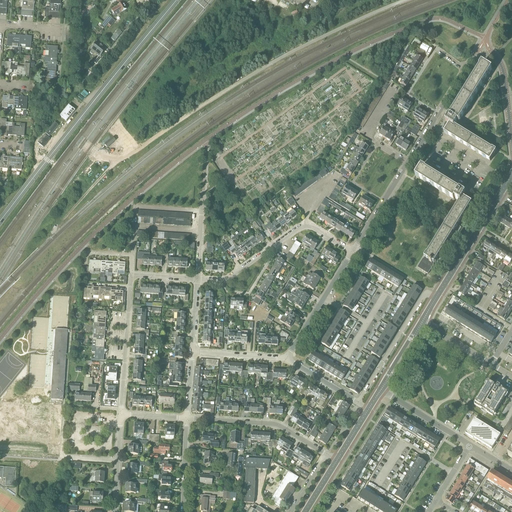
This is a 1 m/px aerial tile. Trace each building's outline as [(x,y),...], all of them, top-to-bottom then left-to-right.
[(22,10),(21,10),(25,11),(28,11),(31,11),(34,11),(34,0),(22,0),(22,7),(22,10)] [(51,12),(55,13),(58,13),(61,13),(61,1),(50,0),(50,5),(50,9),(49,9),(45,8),(44,18),(48,18),(49,12),(51,12)] [(123,3),(118,6),(117,6),(111,9),(115,17),(122,13),(121,13),(127,9),(123,3)] [(100,26),(104,29),(112,18),(109,16),(105,21),(104,20),(103,22),(100,26)] [(118,30),(111,39),(115,42),(122,33),(118,30)] [(7,47),(19,48),(20,36),(14,35),(14,34),(12,34),(12,35),(8,35),(7,47)] [(25,36),(20,36),(19,48),(20,48),(20,45),(25,45),(25,48),(31,49),(32,37),(27,36),(27,35),(25,35),(25,36)] [(99,45),(96,42),(91,50),(99,56),(94,63),(97,65),(103,57),(102,55),(106,50),(103,48),(103,47),(100,45),(99,45)] [(46,46),(45,58),(57,59),(57,54),(59,54),(59,51),(58,51),(58,47),(46,46)] [(414,55),(416,56),(413,61),(419,65),(422,60),(421,59),(422,56),(416,52),(414,55)] [(47,71),(56,71),(57,66),(58,66),(58,63),(57,63),(57,59),(45,58),(45,63),(48,64),(47,71)] [(410,67),(416,70),(419,65),(413,61),(410,67)] [(17,66),(18,63),(15,63),(15,66),(11,66),(11,63),(6,62),(5,62),(2,62),(1,66),(5,67),(5,74),(9,75),(9,76),(11,76),(11,75),(17,75),(17,66)] [(452,116),(450,115),(444,125),(443,128),(446,130),(445,133),(490,161),(497,151),(493,148),(491,150),(454,127),(458,121),(460,122),(469,107),(468,106),(470,103),(471,104),(474,99),(473,98),(475,95),(476,96),(479,91),(478,91),(480,88),(483,84),(482,83),(484,80),(485,81),(488,76),(487,76),(489,73),(490,73),(492,69),(482,63),(480,67),(481,68),(453,114),(452,116)] [(17,66),(17,75),(22,76),(22,77),(25,77),(25,76),(29,76),(30,64),(24,64),(24,67),(17,66)] [(406,72),(412,76),(416,70),(410,67),(408,66),(406,69),(404,68),(403,70),(406,72)] [(47,77),(44,77),(43,82),(55,83),(56,79),(57,79),(57,77),(56,77),(56,71),(47,71),(46,70),(45,72),(47,72),(47,77)] [(403,77),(409,81),(412,76),(406,72),(403,77)] [(409,81),(403,77),(400,83),(401,84),(400,86),(404,89),(405,87),(406,87),(409,81)] [(7,108),(14,109),(15,97),(9,96),(10,95),(7,95),(7,96),(3,96),(2,108),(7,108)] [(20,97),(15,97),(14,109),(21,109),(26,110),(27,98),(23,98),(23,96),(20,96),(20,97)] [(402,109),(407,101),(401,98),(397,106),(402,109)] [(412,105),(407,101),(402,109),(407,112),(412,105)] [(69,117),(67,116),(73,109),(69,106),(69,105),(69,106),(68,105),(68,106),(66,109),(65,109),(63,112),(63,113),(60,116),(66,121),(67,121),(66,121),(69,118),(69,117)] [(413,116),(418,119),(423,112),(418,108),(417,110),(416,112),(414,114),(413,116)] [(423,112),(418,119),(417,122),(420,124),(421,121),(424,123),(428,115),(427,114),(423,112)] [(6,123),(6,120),(0,119),(0,124),(1,124),(0,133),(0,134),(4,135),(4,136),(6,137),(7,135),(12,135),(13,123),(12,123),(11,126),(6,126),(6,123)] [(15,123),(13,123),(12,135),(18,136),(18,137),(20,138),(20,136),(24,136),(25,124),(20,124),(19,127),(14,127),(15,123)] [(55,123),(46,134),(49,137),(58,126),(55,123)] [(379,135),(384,138),(389,131),(390,128),(388,127),(387,130),(383,127),(379,135)] [(394,134),(389,131),(384,138),(390,141),(394,134)] [(43,137),(38,143),(43,148),(48,141),(50,139),(44,135),(43,137)] [(404,137),(403,139),(399,137),(395,145),(400,148),(405,141),(407,138),(404,137)] [(113,138),(105,145),(107,147),(115,141),(113,138)] [(405,141),(400,148),(406,151),(410,144),(405,141)] [(362,143),(359,149),(364,153),(368,147),(362,143)] [(361,158),(364,153),(359,149),(355,154),(361,158)] [(352,160),(358,164),(361,158),(355,154),(353,153),(350,159),(352,160)] [(0,168),(3,169),(10,169),(11,157),(5,157),(5,155),(3,155),(3,157),(0,156),(0,168)] [(21,170),(22,158),(19,158),(19,156),(16,156),(16,158),(11,157),(10,169),(21,170)] [(350,163),(349,165),(355,169),(358,164),(352,160),(350,159),(348,161),(350,163)] [(351,174),(352,173),(355,169),(349,165),(346,171),(351,174)] [(424,257),(434,264),(435,263),(434,263),(436,259),(437,260),(439,256),(439,255),(441,252),(444,248),(443,248),(445,244),(446,245),(449,241),(448,240),(450,237),(451,237),(453,233),(453,232),(455,229),(456,230),(472,203),(468,200),(470,198),(467,196),(469,193),(463,189),(462,190),(460,189),(459,191),(425,170),(426,168),(422,166),(416,176),(417,175),(420,177),(419,178),(424,181),(424,180),(427,182),(427,183),(454,200),(455,198),(460,201),(461,202),(428,254),(427,253),(424,257)] [(352,190),(347,186),(342,194),(347,197),(352,190)] [(352,190),(347,197),(353,200),(357,193),(352,190)] [(364,207),(368,200),(363,197),(359,204),(364,207)] [(291,207),(295,203),(291,198),(287,201),(291,207)] [(374,203),(368,200),(364,207),(369,210),(374,203)] [(293,211),(287,214),(287,215),(291,220),(297,216),(293,211)] [(280,216),(282,218),(286,224),(291,220),(287,215),(287,214),(286,212),(280,216)] [(322,214),(320,217),(319,219),(324,222),(328,216),(323,213),(322,214)] [(330,225),(333,219),(328,216),(324,222),(330,225)] [(504,225),(509,218),(509,217),(507,216),(506,218),(503,216),(499,222),(504,225)] [(282,218),(277,222),(281,228),(286,224),(282,218)] [(339,218),(336,221),(333,219),(330,225),(335,229),(339,223),(341,219),(339,218)] [(276,231),(272,226),(271,224),(270,222),(268,224),(263,227),(266,232),(268,231),(271,235),(276,231)] [(276,231),(281,228),(277,222),(275,223),(274,222),(271,224),(272,226),(276,231)] [(341,232),(344,226),(339,223),(335,229),(341,232)] [(350,224),(347,228),(344,226),(341,232),(346,235),(350,230),(352,226),(350,224)] [(350,230),(346,235),(352,239),(355,233),(350,230)] [(260,235),(254,238),(258,244),(264,240),(260,235)] [(307,235),(302,243),(306,245),(304,247),(307,249),(313,239),(307,235)] [(254,238),(249,242),(253,248),(258,244),(254,238)] [(313,239),(307,249),(309,250),(311,248),(314,250),(319,243),(313,239)] [(247,240),(242,244),(248,252),(253,248),(249,242),(247,240)] [(484,247),(487,249),(486,251),(488,253),(493,244),(488,241),(484,247)] [(221,246),(225,252),(230,248),(226,242),(221,246)] [(242,244),(237,247),(243,255),(248,252),(242,244)] [(493,244),(488,253),(491,255),(489,258),(491,259),(498,247),(493,244)] [(237,247),(236,246),(234,248),(235,249),(230,252),(232,254),(234,254),(238,259),(243,255),(237,247)] [(497,255),(500,256),(503,250),(498,247),(491,259),(493,260),(497,255)] [(327,257),(332,251),(326,248),(322,254),(327,257)] [(505,259),(509,253),(503,250),(500,256),(505,259)] [(330,259),(333,261),(332,262),(336,265),(340,258),(336,256),(337,254),(332,251),(327,257),(326,259),(328,261),(330,259)] [(142,265),(149,266),(149,258),(143,257),(143,253),(140,253),(139,259),(143,259),(142,265)] [(162,261),(165,261),(165,254),(162,254),(162,258),(156,258),(155,266),(162,267),(162,261)] [(174,267),(175,259),(168,259),(168,254),(165,254),(165,261),(168,261),(168,267),(174,267)] [(188,260),(181,260),(181,268),(187,268),(188,262),(190,262),(191,256),(188,256),(188,260)] [(433,265),(434,264),(424,257),(423,259),(417,268),(428,274),(434,266),(433,265)] [(88,272),(94,272),(94,269),(100,270),(100,273),(101,261),(96,261),(96,259),(93,259),(93,260),(89,260),(88,268),(83,267),(82,273),(88,274),(88,272)] [(279,259),(275,264),(281,268),(284,262),(279,259)] [(370,271),(375,262),(371,259),(365,268),(370,271)] [(101,261),(100,273),(106,273),(106,270),(111,270),(110,274),(112,274),(113,262),(107,261),(108,260),(105,260),(105,261),(101,261)] [(117,262),(113,262),(112,274),(117,274),(118,271),(124,271),(125,263),(119,262),(119,261),(117,261),(117,262)] [(218,264),(218,272),(224,272),(224,268),(226,268),(227,262),(218,261),(218,264)] [(380,265),(375,262),(370,271),(375,274),(380,265)] [(485,269),(486,267),(477,262),(473,268),(480,272),(483,268),(485,269)] [(275,264),(272,270),(278,273),(281,268),(275,264)] [(385,268),(380,265),(375,274),(379,276),(385,268)] [(379,276),(384,279),(389,271),(385,268),(379,276)] [(483,274),(480,272),(473,268),(470,274),(476,278),(477,279),(480,275),(481,277),(483,274)] [(272,270),(268,275),(274,279),(278,273),(272,270)] [(389,282),(394,274),(389,271),(384,279),(389,282)] [(313,273),(312,275),(310,273),(309,276),(311,277),(309,280),(317,285),(320,279),(315,276),(316,275),(314,274),(313,273)] [(398,276),(394,274),(389,282),(393,285),(398,276)] [(473,284),(476,278),(470,274),(466,280),(473,284)] [(271,284),(274,279),(268,275),(265,280),(271,284)] [(403,279),(398,276),(393,285),(398,288),(403,279)] [(357,283),(366,288),(369,283),(360,278),(357,283)] [(262,286),(268,289),(271,284),(265,280),(262,286)] [(317,285),(309,280),(307,283),(305,282),(303,284),(306,285),(306,286),(313,290),(317,285)] [(473,284),(466,280),(462,286),(469,290),(471,287),(476,290),(478,287),(473,284)] [(363,293),(366,288),(357,283),(354,288),(363,293)] [(98,299),(99,288),(94,287),(94,285),(92,285),(92,287),(87,287),(87,289),(84,289),(84,298),(92,299),(92,296),(98,296),(98,299)] [(143,294),(147,294),(147,286),(141,285),(140,291),(135,291),(135,298),(140,298),(140,295),(143,295),(143,294)] [(103,288),(99,288),(98,299),(104,300),(104,297),(109,297),(109,300),(110,300),(111,288),(106,288),(106,286),(104,286),(103,288)] [(158,299),(162,300),(163,293),(163,289),(160,289),(160,287),(154,286),(153,294),(158,295),(158,299)] [(262,286),(258,291),(264,295),(266,296),(270,290),(268,289),(262,286)] [(410,290),(418,296),(421,291),(413,286),(410,290)] [(469,290),(462,286),(459,292),(465,296),(467,293),(471,295),(472,292),(469,290)] [(111,288),(110,300),(116,301),(116,297),(121,298),(121,301),(123,301),(123,294),(123,289),(118,289),(118,287),(116,287),(115,289),(111,288)] [(166,295),(172,296),(173,288),(166,287),(166,293),(163,293),(162,300),(165,300),(166,295)] [(179,288),(178,296),(185,297),(185,301),(188,301),(188,295),(185,295),(185,288),(179,288)] [(360,297),(363,293),(354,288),(352,292),(360,297)] [(407,295),(416,300),(418,296),(410,290),(407,295)] [(263,297),(264,295),(258,291),(255,297),(256,297),(258,299),(261,300),(264,302),(265,303),(267,300),(263,297)] [(296,297),(305,303),(309,298),(301,293),(299,296),(295,294),(293,292),(291,295),(293,296),(296,298),(296,297)] [(357,302),(360,297),(352,292),(349,297),(357,302)] [(404,300),(413,305),(416,300),(407,295),(404,300)] [(302,309),(305,303),(296,297),(296,298),(294,299),(296,301),(294,305),(302,309)] [(355,307),(357,302),(349,297),(346,301),(355,307)] [(243,300),(237,300),(236,310),(239,310),(239,307),(241,308),(241,309),(246,309),(247,303),(243,303),(243,300)] [(401,304),(410,310),(413,305),(404,300),(401,304)] [(352,312),(355,307),(346,301),(343,306),(352,312)] [(399,309),(407,314),(410,310),(401,304),(399,309)] [(451,306),(446,314),(450,317),(456,309),(451,306)] [(509,315),(511,310),(506,307),(504,309),(501,307),(499,310),(509,315)] [(137,311),(137,317),(145,318),(146,311),(150,311),(150,308),(144,308),(144,311),(137,311)] [(396,314),(404,319),(407,314),(399,309),(396,314)] [(455,320),(460,312),(456,309),(450,317),(455,320)] [(177,313),(177,320),(185,320),(185,314),(179,313),(180,310),(173,310),(173,313),(177,313)] [(505,321),(509,315),(499,310),(497,312),(499,313),(497,316),(505,321)] [(94,311),(94,323),(105,324),(106,319),(107,319),(108,317),(106,316),(106,312),(94,311)] [(340,311),(337,315),(346,321),(349,316),(340,311)] [(455,320),(460,323),(465,315),(460,312),(455,320)] [(287,318),(294,322),(297,317),(290,313),(287,318)] [(404,319),(396,314),(393,318),(402,323),(404,319)] [(294,322),(287,318),(283,315),(279,321),(290,328),(294,322)] [(337,315),(334,320),(343,325),(346,321),(337,315)] [(465,315),(460,323),(464,326),(469,317),(465,315)] [(469,329),(474,320),(469,317),(464,326),(469,329)] [(390,323),(399,328),(402,323),(393,318),(390,323)] [(340,330),(343,325),(334,320),(332,325),(340,330)] [(469,329),(473,331),(478,323),(474,320),(469,329)] [(94,323),(93,335),(105,336),(105,331),(107,331),(107,328),(105,328),(105,324),(94,323)] [(144,330),(145,324),(137,323),(136,330),(142,330),(142,333),(149,334),(149,331),(144,330)] [(478,323),(473,331),(478,334),(483,326),(478,323)] [(337,334),(340,330),(332,325),(329,329),(337,334)] [(385,330),(393,336),(396,331),(388,325),(385,330)] [(184,333),(185,326),(176,326),(176,332),(172,332),(171,335),(178,336),(178,332),(184,333)] [(483,326),(478,334),(482,337),(488,329),(483,326)] [(50,388),(52,388),(64,389),(67,330),(54,329),(50,385),(50,388)] [(334,339),(337,334),(329,329),(326,334),(334,339)] [(488,329),(482,337),(487,340),(492,332),(488,329)] [(232,335),(229,335),(229,330),(225,330),(224,338),(228,338),(228,342),(234,342),(235,331),(233,331),(232,335)] [(382,335),(391,340),(393,336),(385,330),(382,335)] [(271,338),(271,345),(277,346),(278,341),(282,341),(285,341),(285,340),(286,340),(287,338),(286,338),(287,337),(288,337),(289,336),(282,331),(278,337),(278,338),(271,338)] [(492,343),(497,335),(492,332),(487,340),(492,343)] [(149,334),(142,333),(142,337),(136,336),(135,343),(144,343),(144,337),(148,337),(149,334)] [(256,341),(259,341),(258,344),(265,345),(265,337),(266,335),(257,334),(256,341)] [(332,344),(334,339),(326,334),(323,338),(332,344)] [(93,335),(92,341),(95,341),(95,347),(104,348),(104,343),(106,343),(106,340),(104,340),(105,336),(93,335)] [(176,338),(175,345),(183,346),(184,339),(178,339),(178,336),(171,335),(171,338),(176,338)] [(379,340),(388,345),(391,340),(382,335),(379,340)] [(329,348),(332,344),(323,338),(320,343),(329,348)] [(376,344),(385,349),(388,345),(379,340),(376,344)] [(374,349),(382,354),(385,349),(376,344),(374,349)] [(92,347),(92,353),(95,353),(94,360),(103,360),(104,355),(105,355),(105,352),(104,352),(104,348),(95,347),(92,347)] [(143,356),(143,349),(135,349),(134,355),(141,356),(140,359),(147,359),(147,356),(143,356)] [(371,354),(379,359),(382,354),(374,349),(371,354)] [(170,358),(170,360),(176,361),(176,358),(182,358),(183,352),(175,351),(174,358),(170,358)] [(313,364),(318,356),(313,353),(308,361),(313,364)] [(323,358),(318,356),(313,364),(318,367),(323,358)] [(367,362),(375,367),(378,362),(369,357),(367,362)] [(328,361),(323,358),(318,367),(322,370),(328,361)] [(147,359),(140,359),(140,362),(134,361),(134,368),(142,369),(142,362),(147,362),(147,359)] [(174,364),(173,370),(182,371),(182,364),(176,364),(176,361),(170,360),(170,364),(174,364)] [(332,364),(328,361),(322,370),(327,373),(332,364)] [(364,366),(372,371),(375,367),(367,362),(364,366)] [(107,364),(107,367),(109,367),(109,374),(117,375),(117,368),(113,367),(113,364),(107,364)] [(229,374),(229,372),(229,364),(223,364),(223,370),(220,370),(219,377),(222,377),(223,374),(226,374),(229,374)] [(337,367),(332,364),(327,373),(332,375),(337,367)] [(242,365),(236,365),(235,372),(241,373),(241,378),(244,379),(245,372),(242,372),(242,365)] [(248,373),(254,374),(255,366),(248,366),(248,372),(245,372),(244,379),(247,379),(248,373)] [(267,367),(261,366),(260,374),(260,377),(266,378),(266,380),(269,381),(270,374),(267,373),(267,367)] [(361,371),(369,376),(372,371),(364,366),(361,371)] [(341,370),(337,367),(332,375),(336,378),(341,370)] [(273,378),(279,378),(280,371),(273,370),(273,374),(270,374),(269,381),(273,381),(273,378)] [(336,378),(341,381),(346,373),(341,370),(336,378)] [(286,371),(280,371),(279,378),(286,379),(288,379),(290,376),(286,373),(286,371)] [(358,375),(367,381),(369,376),(361,371),(358,375)] [(117,375),(109,374),(108,381),(106,381),(106,384),(112,384),(112,381),(116,381),(117,375)] [(142,375),(133,374),(133,381),(139,381),(139,384),(145,384),(145,382),(141,381),(142,375)] [(355,380),(364,385),(367,381),(358,375),(355,380)] [(296,388),(297,386),(301,379),(296,376),(292,382),(295,384),(293,387),(296,388)] [(181,384),(181,377),(173,377),(173,383),(168,383),(168,386),(175,387),(175,384),(181,384)] [(307,383),(301,379),(297,386),(303,389),(300,394),(302,396),(306,390),(303,388),(307,383)] [(352,385),(361,390),(364,385),(355,380),(352,385)] [(486,412),(487,412),(493,416),(494,415),(505,398),(509,391),(502,387),(501,389),(500,388),(501,386),(498,385),(497,386),(495,385),(496,384),(495,383),(490,380),(474,405),(481,409),(482,409),(486,412)] [(75,401),(83,401),(83,394),(80,394),(80,391),(79,391),(80,385),(69,384),(69,390),(76,390),(75,401)] [(112,384),(106,384),(106,386),(108,387),(107,394),(115,394),(116,387),(112,387),(112,384)] [(83,394),(83,401),(91,402),(91,391),(96,392),(96,386),(88,385),(88,391),(87,394),(83,394)] [(349,390),(358,395),(361,390),(352,385),(349,390)] [(309,391),(306,390),(302,396),(305,397),(308,392),(314,396),(318,389),(312,386),(309,391)] [(49,390),(49,402),(55,403),(62,403),(63,403),(64,389),(52,388),(50,388),(49,388),(49,390)] [(316,404),(316,403),(323,392),(318,389),(314,396),(316,397),(313,402),(316,404)] [(328,396),(323,392),(316,403),(319,404),(321,400),(324,402),(321,407),(324,409),(329,400),(327,398),(328,396)] [(139,406),(139,398),(133,397),(133,393),(130,393),(130,399),(133,399),(132,405),(139,406)] [(110,406),(111,403),(111,400),(115,401),(115,394),(107,394),(107,400),(105,400),(105,405),(110,406)] [(152,399),(146,398),(145,406),(152,407),(152,401),(155,401),(156,394),(153,394),(152,399)] [(160,394),(159,403),(174,404),(174,396),(167,395),(160,394)] [(232,404),(231,412),(238,412),(238,406),(241,406),(242,396),(239,396),(239,399),(238,405),(235,404),(235,401),(232,401),(232,402),(232,404)] [(242,396),(241,406),(245,406),(244,413),(250,413),(251,400),(248,399),(248,402),(248,405),(245,405),(245,396),(242,396)] [(217,397),(216,408),(219,408),(219,411),(225,411),(226,404),(226,402),(226,401),(224,401),(223,401),(223,403),(220,403),(220,398),(217,397)] [(257,406),(257,413),(263,414),(264,408),(267,408),(267,401),(267,399),(264,398),(264,400),(264,405),(260,405),(260,403),(257,403),(257,406)] [(267,401),(267,408),(270,408),(269,414),(276,415),(276,403),(274,403),(274,405),(270,405),(271,401),(271,399),(267,399),(267,401)] [(276,403),(276,415),(282,415),(282,413),(286,413),(286,409),(283,408),(283,407),(283,405),(279,405),(279,404),(280,404),(280,401),(276,401),(276,403)] [(338,407),(339,408),(346,412),(349,406),(341,401),(338,407)] [(291,414),(290,416),(292,418),(290,421),(296,424),(300,418),(301,415),(299,414),(296,412),(297,410),(294,408),(291,414)] [(343,417),(346,412),(339,408),(336,413),(343,417)] [(383,417),(381,420),(386,423),(387,422),(394,411),(389,408),(383,417)] [(394,411),(387,422),(391,425),(393,422),(398,414),(394,411)] [(339,423),(343,417),(336,413),(333,418),(339,423)] [(398,414),(393,422),(398,425),(403,416),(398,414)] [(398,425),(396,428),(400,431),(401,430),(407,419),(403,416),(398,425)] [(300,418),(296,424),(301,428),(305,421),(300,418)] [(305,421),(301,428),(307,431),(308,428),(311,430),(315,423),(312,421),(312,422),(307,418),(305,421)] [(407,419),(401,430),(406,433),(406,432),(412,422),(407,419)] [(466,434),(474,439),(474,438),(492,449),(501,435),(475,419),(466,434)] [(412,422),(406,432),(411,434),(417,425),(412,422)] [(135,424),(134,434),(143,435),(144,424),(135,424)] [(329,425),(326,430),(332,434),(335,429),(329,425)] [(417,425),(411,434),(415,437),(416,437),(416,436),(421,428),(417,425)] [(174,437),(175,426),(166,426),(165,436),(174,437)] [(378,426),(375,431),(386,437),(389,433),(378,426)] [(421,428),(416,436),(421,439),(426,431),(421,428)] [(316,432),(313,430),(310,435),(315,438),(318,433),(316,431),(316,432)] [(326,430),(322,436),(329,440),(332,434),(326,430)] [(375,431),(372,435),(380,440),(383,442),(386,437),(375,431)] [(426,431),(421,439),(425,442),(430,434),(426,431)] [(244,446),(245,439),(244,439),(244,443),(239,442),(239,432),(231,432),(231,436),(230,437),(230,439),(231,440),(231,444),(237,444),(237,450),(244,451),(244,446)] [(202,442),(211,443),(210,447),(218,448),(219,441),(213,440),(214,435),(203,433),(202,442)] [(251,439),(245,439),(244,446),(251,446),(251,444),(254,444),(254,443),(257,444),(257,441),(257,433),(251,433),(251,439)] [(270,434),(264,434),(263,444),(265,444),(265,443),(270,443),(269,448),(272,448),(273,441),(270,440),(270,434)] [(425,442),(424,443),(425,443),(429,446),(435,436),(430,434),(425,442)] [(372,435),(369,440),(380,447),(383,442),(380,440),(372,435)] [(326,445),(329,440),(322,436),(319,441),(326,445)] [(429,446),(428,447),(433,450),(440,439),(435,436),(429,446)] [(281,450),(283,447),(287,441),(281,438),(279,442),(276,441),(273,441),(272,448),(276,448),(278,444),(281,446),(279,448),(281,450)] [(369,440),(366,444),(375,450),(378,452),(381,447),(380,447),(369,440)] [(285,456),(288,457),(292,451),(289,450),(292,444),(287,441),(283,447),(281,450),(287,453),(285,456)] [(366,444),(363,449),(372,454),(375,450),(366,444)] [(128,454),(138,455),(139,446),(128,445),(128,454)] [(154,448),(154,453),(161,454),(165,454),(165,451),(169,452),(169,447),(165,446),(165,445),(162,445),(161,446),(159,446),(159,449),(154,448)] [(294,454),(299,458),(303,451),(298,448),(294,453),(292,451),(288,457),(291,459),(294,454)] [(363,449),(360,454),(369,459),(372,454),(363,449)] [(299,458),(304,461),(308,454),(303,451),(299,458)] [(227,462),(235,463),(236,454),(228,453),(227,462)] [(314,458),(308,454),(304,461),(302,464),(304,466),(306,463),(309,465),(314,458)] [(360,454),(358,458),(368,465),(371,460),(369,459),(360,454)] [(417,459),(414,463),(423,469),(426,464),(425,463),(427,460),(421,456),(419,459),(417,459)] [(358,458),(355,463),(363,468),(365,469),(368,465),(358,458)] [(246,459),(246,469),(256,469),(268,470),(270,460),(246,459)] [(137,474),(138,465),(145,466),(145,463),(145,461),(138,460),(138,465),(127,464),(127,474),(137,474)] [(160,461),(159,466),(162,466),(161,474),(167,475),(167,472),(172,472),(172,465),(168,465),(169,462),(160,461)] [(235,464),(235,463),(227,462),(226,466),(224,466),(224,468),(224,471),(228,472),(228,469),(231,469),(231,468),(235,468),(234,477),(241,477),(242,465),(235,464)] [(355,463),(352,467),(360,473),(363,474),(366,470),(365,469),(363,468),(355,463)] [(414,463),(411,468),(420,473),(423,469),(414,463)] [(469,465),(465,471),(471,474),(475,469),(472,467),(469,465)] [(352,467),(349,472),(359,478),(361,479),(363,475),(363,474),(360,473),(352,467)] [(409,472),(409,473),(417,478),(420,473),(411,468),(409,472)] [(254,503),(256,469),(246,469),(244,503),(246,503),(254,503)] [(286,503),(292,494),(295,489),(292,488),(299,478),(288,471),(269,502),(280,509),(284,502),(286,503)] [(465,471),(462,476),(468,479),(470,480),(473,475),(471,474),(465,471)] [(485,484),(484,485),(484,487),(490,490),(492,492),(494,489),(495,490),(493,492),(499,496),(500,493),(508,480),(493,471),(492,472),(485,484)] [(349,472),(346,477),(356,482),(359,478),(349,472)] [(408,472),(405,477),(414,482),(417,478),(409,473),(409,472),(408,472)] [(93,477),(93,482),(95,482),(104,483),(104,473),(95,473),(94,477),(93,477)] [(201,475),(200,484),(211,485),(212,477),(215,477),(216,474),(210,473),(209,476),(201,475)] [(166,479),(166,476),(159,476),(158,482),(162,482),(162,486),(171,486),(171,479),(166,479)] [(462,476),(459,481),(465,484),(468,479),(462,476)] [(346,477),(343,481),(353,487),(354,488),(357,483),(356,482),(346,477)] [(402,481),(403,482),(411,487),(414,482),(405,477),(402,481)] [(511,482),(508,480),(500,493),(503,495),(502,496),(505,498),(506,497),(510,499),(508,502),(511,503),(511,482)] [(343,481),(340,486),(350,492),(353,487),(343,481)] [(462,489),(465,484),(459,481),(456,486),(462,489)] [(403,482),(400,486),(408,492),(411,487),(403,482)] [(136,494),(136,485),(126,484),(125,493),(136,494)] [(364,489),(358,499),(363,502),(369,492),(371,489),(366,486),(364,490),(364,489)] [(400,486),(397,491),(406,496),(408,492),(400,486)] [(456,486),(453,491),(459,494),(462,489),(456,486)] [(394,489),(392,494),(394,495),(394,496),(403,501),(406,496),(397,491),(394,489)] [(157,490),(157,497),(161,497),(161,500),(170,501),(170,494),(165,494),(165,493),(165,491),(157,490)] [(453,491),(450,496),(456,499),(459,494),(453,491)] [(93,502),(102,503),(103,493),(93,492),(90,492),(90,496),(93,496),(93,502)] [(223,499),(230,500),(233,500),(233,499),(236,499),(236,493),(224,492),(223,499)] [(369,492),(363,502),(368,505),(373,496),(373,495),(369,492)] [(373,496),(368,505),(372,507),(377,499),(379,497),(374,494),(373,495),(373,496)] [(205,495),(205,496),(199,495),(199,500),(202,500),(201,511),(204,511),(203,511),(209,511),(211,504),(215,505),(216,497),(211,496),(211,495),(205,495)] [(453,505),(456,499),(450,496),(447,501),(453,505)] [(377,499),(372,507),(377,510),(382,502),(377,499)] [(387,505),(382,511),(388,511),(391,508),(393,506),(392,506),(394,503),(389,500),(388,503),(386,505),(387,505)] [(382,502),(377,510),(379,511),(382,511),(387,505),(386,505),(382,502)] [(475,511),(479,505),(473,502),(470,508),(475,511)] [(124,503),(123,511),(134,511),(135,505),(135,504),(124,503)]
